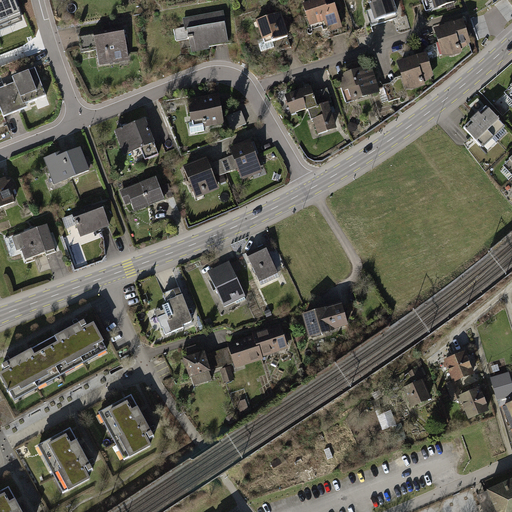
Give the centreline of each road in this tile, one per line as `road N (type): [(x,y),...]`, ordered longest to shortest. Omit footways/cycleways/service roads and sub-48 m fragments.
road 1 (secondary): [(308,190),(380,147),(511,42)]
road 2 (secondary): [(105,276),(308,190)]
road 3 (residential): [(105,276),(140,356),(200,443)]
road 4 (residential): [(82,122),(206,75),(226,74),(251,91)]
road 5 (residential): [(251,91),(424,32)]
road 6 (residential): [(511,459),(392,511)]
road 7 (residential): [(38,0),(82,122)]
